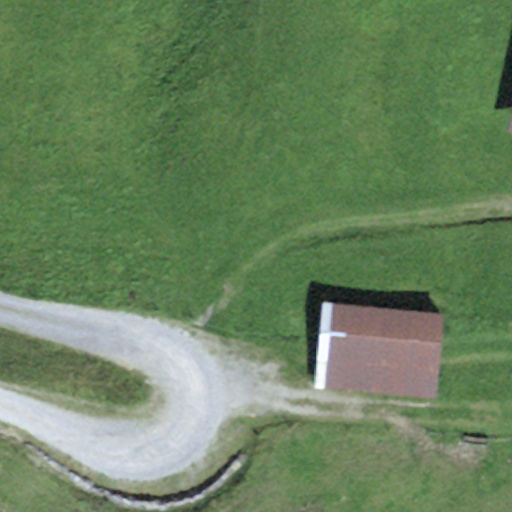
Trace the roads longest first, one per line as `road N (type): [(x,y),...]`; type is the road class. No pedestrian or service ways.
road 1 (track): [(0,411),(56,428),(110,458),(154,460),(181,447),(197,405),(177,366)]
road 2 (track): [(177,366),(0,312)]
